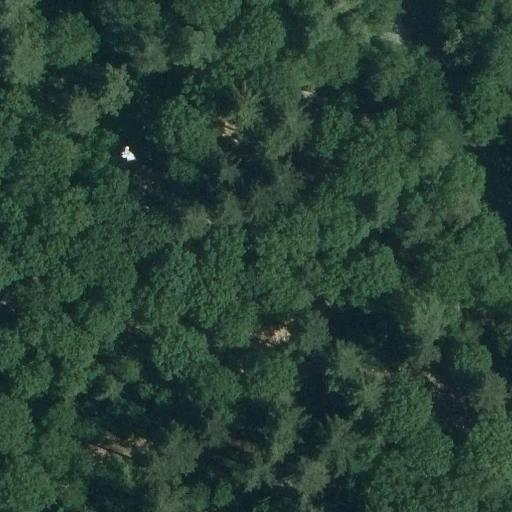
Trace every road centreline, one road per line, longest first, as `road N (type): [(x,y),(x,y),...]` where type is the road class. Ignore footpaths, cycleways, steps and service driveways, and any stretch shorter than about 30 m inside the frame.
road 1 (track): [(460,0),(347,61),(0,304)]
road 2 (primary): [(511,208),(407,0)]
